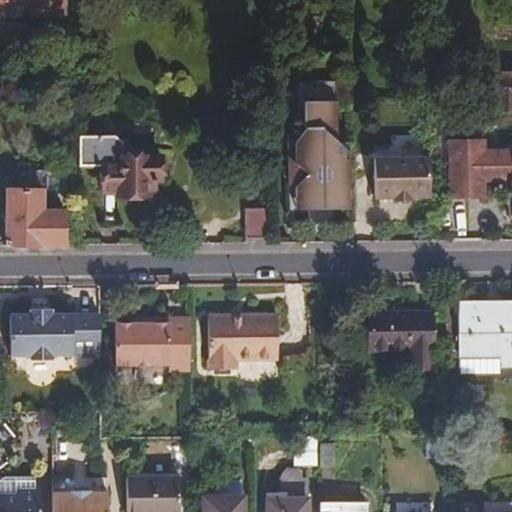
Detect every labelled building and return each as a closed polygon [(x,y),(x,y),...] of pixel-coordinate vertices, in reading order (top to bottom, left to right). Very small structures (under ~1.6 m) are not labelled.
[(0,0),(0,2),(22,3),(22,18),(54,18),(53,0),(0,0)] [(511,75),(494,75),(494,113),(507,113),(507,96),(511,96),(511,75)] [(326,136),(325,97),(289,98),(289,132),(294,126),(312,126),(326,136)] [(343,207),(342,149),(326,136),(312,126),(294,126),(289,132),(283,140),(284,207),(343,207)] [(112,137),(72,137),(73,166),(97,166),(97,192),(110,192),(110,195),(132,194),(148,194),(148,181),(154,181),(154,156),(112,157),(112,137)] [(477,141),(445,141),(445,197),(476,196),(476,180),(506,180),(506,219),(511,218),(511,167),(508,167),(508,149),(477,149),(477,141)] [(421,160),(421,147),(366,147),(366,160),(421,160)] [(403,199),(422,199),(421,160),(366,160),(366,199),(385,199),(385,202),(394,202),(403,202),(403,199)] [(1,190),(2,245),(28,245),(57,245),(57,210),(35,210),(35,170),(10,170),(10,190),(1,190)] [(263,242),(263,207),(237,207),(237,242),(263,242)] [(511,304),(485,304),(454,304),(453,376),(493,376),(493,370),(511,369),(511,304)] [(91,357),(91,316),(79,316),(63,316),(63,314),(44,315),(44,310),(19,311),(19,314),(0,315),(0,358),(21,357),(21,362),(45,362),(45,357),(64,357),(91,357)] [(237,315),(201,315),(201,372),(230,372),(230,362),(270,362),(270,315),(237,315)] [(400,315),(366,315),(366,350),(405,350),(405,371),(427,371),(427,315),(400,315)] [(182,374),(182,320),(163,320),(163,327),(130,327),(107,327),(107,369),(164,368),(164,374),(182,374)] [(430,436),(440,436),(440,422),(430,422),(430,436)] [(310,463),(310,436),(287,436),(287,463),(310,463)] [(440,460),(440,436),(430,436),(421,436),(422,460),(440,460)] [(271,479),(271,500),(299,500),(301,500),(301,478),(294,478),(294,470),(277,469),(271,479)] [(120,477),(119,511),(171,511),(171,476),(120,477)] [(0,493),(30,493),(32,493),(32,477),(0,477),(0,493)] [(0,511),(31,511),(32,493),(30,493),(0,493),(0,511)] [(45,494),(45,511),(99,511),(100,493),(45,494)] [(235,511),(236,496),(197,495),(196,511),(235,511)] [(298,511),(299,500),(271,500),(261,500),(260,511),(298,511)] [(511,511),(511,502),(477,503),(477,511),(511,511)]
